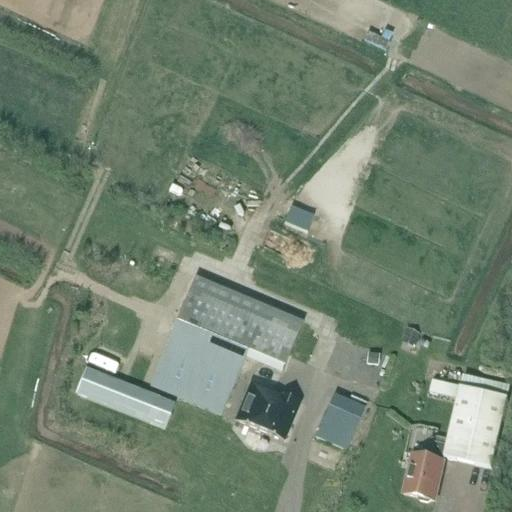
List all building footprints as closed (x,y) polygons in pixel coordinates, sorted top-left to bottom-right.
[(303,325),(196,279),(150,388),(221,417),(245,358),(283,374),(303,325)] [(85,373),(76,397),(87,401),(151,426),(160,402),(96,377),(85,373)] [(461,390),(509,401),(511,389),(464,378),(461,390)] [(433,383),(431,394),(442,397),(445,385),(433,383)] [(252,385),(236,423),(284,443),(300,405),(252,385)] [(461,390),(448,449),(446,461),(493,471),(509,401),(461,390)] [(335,396),(316,439),(347,453),(366,411),(335,396)] [(446,461),(448,449),(437,446),(433,462),(413,457),(405,497),(419,500),(421,504),(429,506),(433,503),(436,504),(446,461)]
